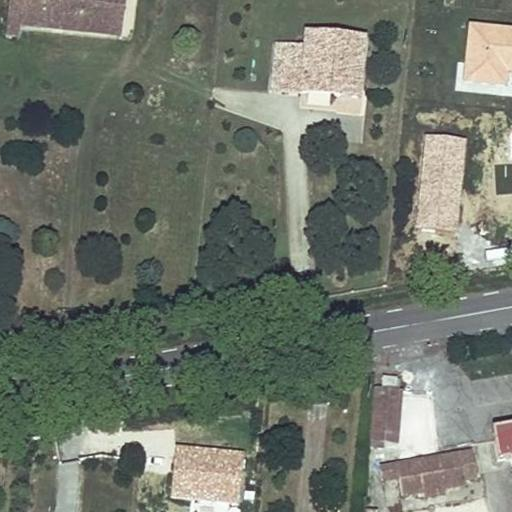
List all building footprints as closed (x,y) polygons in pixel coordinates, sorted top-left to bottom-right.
[(118,36),(122,0),(9,0),(6,36),(18,38),(19,26),(118,36)] [(127,0),(121,31),(132,33),(137,0),(127,0)] [(511,34),(471,30),(465,83),(503,87),(505,72),(511,72),(511,34)] [(357,99),(363,41),(306,36),(305,50),(276,48),(272,91),(306,94),(306,88),(334,90),(334,97),(357,99)] [(334,97),(334,90),(306,88),(306,94),(334,97)] [(468,141),(426,137),(416,228),(459,232),(468,141)] [(399,381),(382,380),(381,390),(399,391),(399,381)] [(401,393),(376,391),(370,449),(382,450),(382,442),(396,444),(401,393)] [(510,460),(511,471),(511,438),(508,440),(506,428),(492,430),(497,462),(510,460)] [(243,452),(176,446),(172,498),(239,503),(243,452)] [(471,455),(379,471),(381,481),(398,478),(401,496),(422,493),(423,498),(445,494),(444,489),(465,485),(464,480),(476,478),(471,455)]
